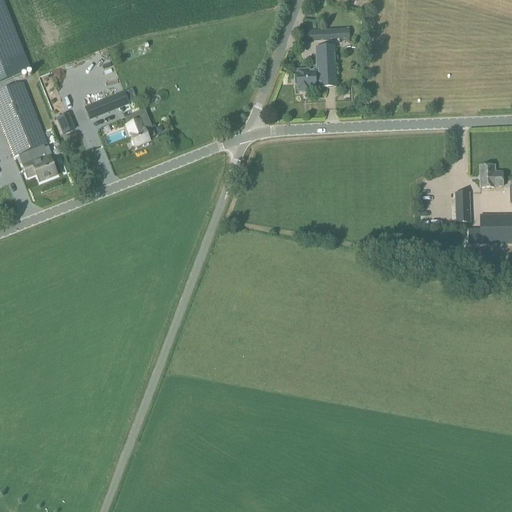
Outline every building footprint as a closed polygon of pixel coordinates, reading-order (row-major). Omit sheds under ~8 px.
[(362,3),(350,0),(333,0),(332,3),(359,11),(362,3)] [(8,13),(0,16),(0,83),(31,71),(8,13)] [(303,42),(350,40),(349,29),(310,31),(310,28),(304,29),(304,31),(303,31),(303,42)] [(318,48),(319,70),(315,70),(315,73),(309,74),(309,71),(298,71),(298,74),(297,74),(297,77),(296,79),(296,85),(297,86),(298,90),(299,89),(299,92),(310,92),(310,89),(320,88),(320,89),(336,88),(335,47),(318,48)] [(37,175),(40,182),(56,176),(49,159),(42,162),(37,150),(48,146),(23,84),(0,92),(0,124),(13,159),(23,155),(26,164),(22,166),(28,179),(37,175)] [(124,92),(85,108),(90,120),(129,105),(124,92)] [(148,140),(156,137),(145,111),(125,119),(127,125),(126,126),(135,148),(136,148),(137,150),(144,147),(143,145),(149,142),(148,140)] [(75,131),(69,115),(57,120),(63,136),(75,131)] [(495,166),(479,167),(480,189),(496,189),(495,188),(503,188),(503,173),(495,174),(495,166)] [(469,194),(455,194),(456,224),(470,224),(469,194)] [(480,230),(480,245),(511,245),(511,215),(480,216),(480,230)] [(480,245),(480,230),(468,230),(467,245),(480,245)]
